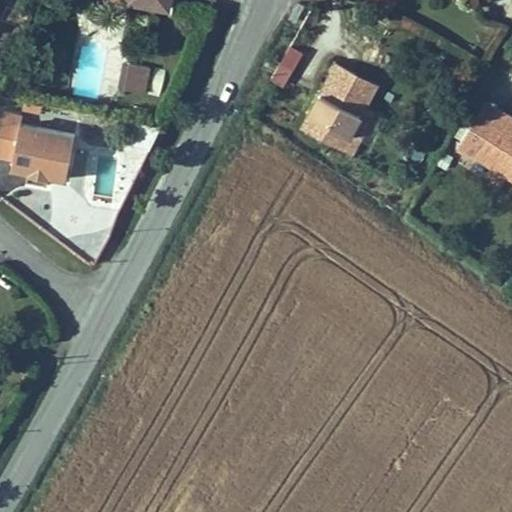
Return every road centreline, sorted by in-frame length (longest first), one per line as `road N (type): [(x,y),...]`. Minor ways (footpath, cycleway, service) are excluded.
road 1 (tertiary): [(108,318),(260,0)]
road 2 (tertiary): [(0,509),(108,318)]
road 3 (residential): [(108,318),(0,238)]
